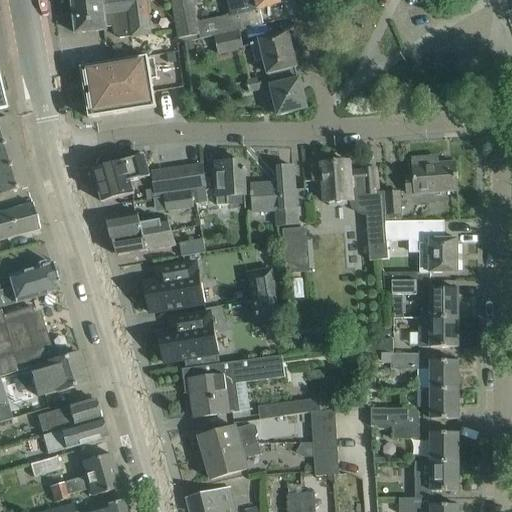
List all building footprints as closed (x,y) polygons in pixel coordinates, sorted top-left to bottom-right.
[(108,30),(107,26),(113,26),(113,32),(119,36),(152,33),(147,0),(72,0),(77,34),(108,30)] [(193,0),(172,0),(180,39),(181,44),(215,37),(240,31),(236,15),(231,16),(198,23),(193,0)] [(226,0),(231,16),(236,15),(260,9),(281,4),(280,0),(226,0)] [(240,31),(215,37),(219,58),(244,52),(240,31)] [(269,75),(269,77),(296,70),(296,68),(297,67),(289,33),(260,40),(260,43),(251,45),(256,64),(265,61),(269,75)] [(167,55),(168,63),(176,62),(175,54),(167,55)] [(147,57),(100,64),(81,67),(89,119),(114,115),(114,114),(120,110),(129,109),(129,112),(156,108),(153,88),(147,57)] [(271,87),(273,97),(278,116),(308,109),(300,79),(298,79),(296,70),(269,77),(272,87),(271,87)] [(0,110),(8,109),(4,93),(7,92),(3,79),(1,79),(0,76),(0,110)] [(247,81),(250,91),(263,88),(260,78),(247,81)] [(0,146),(16,142),(9,118),(0,120),(0,146)] [(16,142),(0,146),(0,171),(23,164),(16,142)] [(406,176),(408,196),(458,192),(456,163),(432,165),(431,157),(413,159),(414,176),(406,176)] [(146,159),(94,169),(103,203),(133,195),(129,181),(151,178),(146,159)] [(216,163),(217,197),(227,196),(227,204),(246,203),(246,195),(245,172),(247,172),(246,169),(245,169),(244,162),(216,163)] [(371,262),(389,260),(386,227),(386,222),(385,216),(387,216),(386,207),(385,207),(384,191),(378,191),(376,169),(364,170),(364,172),(349,173),(348,163),(323,165),(324,166),(312,167),(313,183),(325,182),(327,204),(350,202),(350,203),(352,208),(359,213),(362,214),(367,215),(371,262)] [(23,164),(0,171),(0,191),(1,191),(2,193),(10,191),(29,185),(23,164)] [(164,193),(165,197),(206,191),(203,165),(153,172),(156,194),(157,194),(158,197),(164,197),(163,193),(164,193)] [(252,193),(251,193),(251,197),(253,197),(254,213),(276,211),(277,227),(307,225),(305,189),(295,189),(294,167),(279,168),(280,184),(252,185),(252,193)] [(165,197),(166,211),(194,208),(193,203),(208,201),(206,191),(165,197)] [(385,216),(386,222),(403,222),(399,191),(387,192),(389,207),(386,207),(387,216),(385,216)] [(32,204),(13,209),(0,212),(0,240),(20,235),(39,229),(32,204)] [(108,219),(114,242),(172,233),(170,220),(161,222),(161,220),(141,224),(138,214),(108,219)] [(415,280),(430,280),(430,273),(458,273),(458,239),(445,239),(445,221),(403,222),(386,222),(388,243),(411,242),(411,253),(420,253),(421,273),(415,273),(415,280)] [(310,272),(306,227),(282,229),(286,274),(310,272)] [(114,242),(118,256),(176,246),(172,233),(114,242)] [(206,253),(203,239),(180,243),(182,257),(206,253)] [(198,274),(196,263),(155,270),(157,281),(145,283),(148,296),(144,297),(146,311),(150,310),(151,314),(205,304),(200,273),(198,274)] [(0,308),(58,292),(55,283),(57,283),(52,264),(33,269),(9,277),(12,289),(0,292),(0,308)] [(261,287),(256,288),(258,300),(277,296),(274,272),(260,275),(261,287)] [(392,274),(384,274),(386,290),(392,290),(392,274)] [(426,281),(393,281),(393,293),(421,293),(421,290),(426,289),(426,281)] [(421,293),(421,318),(458,318),(458,289),(438,289),(431,289),(426,289),(421,290),(421,293)] [(277,296),(258,300),(260,313),(264,312),(267,322),(281,321),(277,296)] [(0,377),(30,368),(28,361),(46,356),(31,302),(0,311),(0,310),(0,377)] [(171,331),(160,333),(165,363),(186,360),(187,369),(203,367),(204,367),(202,357),(219,354),(214,323),(212,324),(210,313),(170,320),(171,331)] [(458,318),(421,318),(420,318),(420,348),(459,348),(458,318)] [(382,354),(391,354),(394,354),(394,338),(392,338),(367,339),(367,353),(382,354)] [(29,369),(18,372),(26,399),(27,399),(37,396),(38,397),(56,391),(56,392),(88,383),(79,353),(48,363),(29,369)] [(382,354),(382,364),(391,364),(391,354),(382,354)] [(432,390),(459,390),(459,361),(431,361),(431,363),(419,363),(419,354),(394,354),(391,354),(391,364),(391,369),(418,369),(418,389),(432,390)] [(283,357),(203,367),(183,370),(184,382),(189,382),(194,418),(230,413),(240,411),(236,384),(285,377),(283,357)] [(368,390),(380,390),(380,379),(377,378),(368,378),(368,390)] [(432,390),(418,389),(418,408),(424,408),(424,419),(432,419),(432,420),(439,420),(459,420),(459,390),(432,390)] [(0,423),(31,414),(27,399),(26,399),(0,406),(0,423)] [(73,422),(74,427),(100,419),(95,399),(37,416),(41,431),(73,422)] [(284,417),(312,413),(322,412),(320,399),(283,405),(284,417)] [(413,408),(372,408),(372,426),(394,426),(419,426),(420,418),(420,414),(413,408)] [(312,413),(313,439),(337,437),(335,410),(322,412),(312,413)] [(100,419),(74,427),(42,436),(48,454),(61,450),(79,445),(79,446),(106,438),(100,419)] [(258,433),(256,426),(253,424),(237,429),(236,427),(212,434),(212,431),(190,437),(197,461),(258,444),(256,437),(258,433)] [(393,438),(419,439),(419,426),(394,426),(393,438)] [(459,433),(432,433),(432,462),(459,462),(459,433)] [(313,439),(315,463),(339,462),(337,437),(313,439)] [(258,444),(197,461),(200,472),(208,469),(211,480),(248,470),(245,458),(261,454),(258,444)] [(82,462),(86,476),(63,483),(63,482),(49,487),(54,503),(68,498),(67,495),(90,488),(92,497),(120,489),(111,454),(82,462)] [(30,464),(33,477),(60,469),(56,456),(30,464)] [(315,463),(316,477),(340,475),(339,462),(315,463)] [(415,463),(415,498),(433,498),(433,492),(459,492),(459,462),(432,462),(415,463)] [(377,475),(387,475),(387,465),(377,465),(377,475)] [(16,470),(1,475),(4,487),(19,482),(16,470)] [(288,486),(289,511),(302,511),(301,485),(288,486)] [(188,499),(190,511),(236,511),(230,488),(188,499)] [(316,511),(315,493),(302,493),(302,511),(316,511)] [(406,498),(400,498),(399,511),(459,511),(459,505),(439,506),(433,506),(433,498),(415,498),(406,498)] [(104,505),(85,511),(127,511),(124,500),(104,505)]
